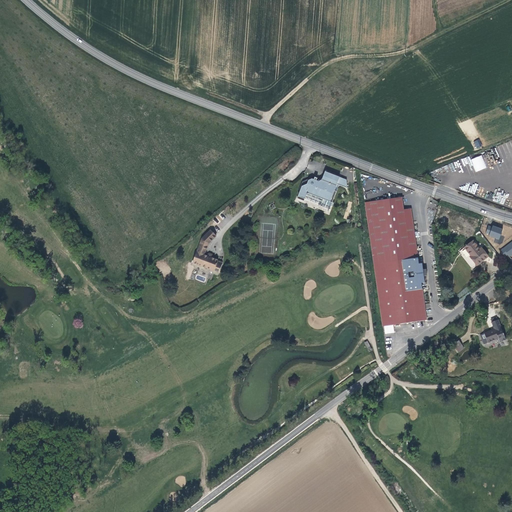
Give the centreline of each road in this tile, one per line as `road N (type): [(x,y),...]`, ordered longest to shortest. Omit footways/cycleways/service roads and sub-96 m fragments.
road 1 (tertiary): [(511,218),(143,77),(27,0)]
road 2 (tertiary): [(511,271),(190,511)]
road 3 (track): [(511,0),(406,51),(337,57),(260,123)]
road 4 (track): [(401,511),(328,406)]
road 5 (unknown): [(317,145),(307,168),(230,231)]
